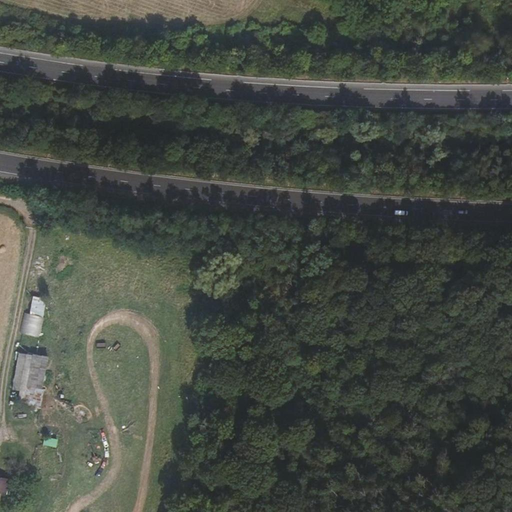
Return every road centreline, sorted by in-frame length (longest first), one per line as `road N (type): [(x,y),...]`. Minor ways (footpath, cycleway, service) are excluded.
road 1 (track): [(511,286),(436,286),(247,240),(0,201)]
road 2 (trunk): [(0,161),(257,196),(511,212)]
road 3 (trunk): [(511,98),(272,92),(0,61)]
road 4 (track): [(22,205),(33,227),(0,419)]
